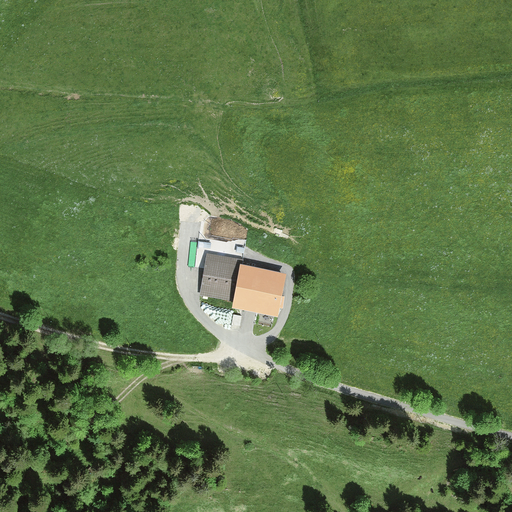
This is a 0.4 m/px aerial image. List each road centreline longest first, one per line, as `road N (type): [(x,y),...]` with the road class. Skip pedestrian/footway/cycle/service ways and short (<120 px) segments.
road 1 (track): [(511,434),(239,350)]
road 2 (track): [(239,350),(205,359),(130,353),(0,317)]
